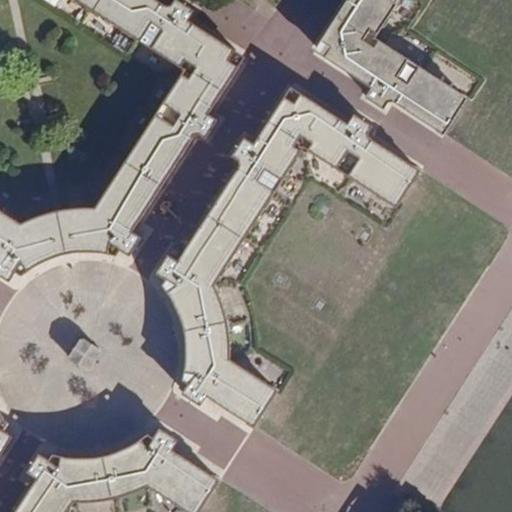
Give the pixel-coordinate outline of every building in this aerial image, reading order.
[(0,0),(0,259),(11,266),(6,278),(20,288),(28,277),(37,283),(48,276),(70,267),(59,222),(46,226),(36,231),(0,207),(0,0)] [(83,0),(192,72),(97,217),(86,217),(75,218),(82,264),(106,263),(121,266),(127,259),(137,266),(150,246),(138,240),(205,137),(216,143),(229,123),(219,117),(246,71),(236,64),(243,51),(195,20),(201,10),(185,0),(182,0),(177,10),(161,0),(83,0)] [(480,109),(383,46),(412,0),(356,0),(358,1),(330,47),(341,54),(333,65),(381,95),(374,106),(395,119),(401,108),(456,144),(480,109)] [(360,129),(313,99),(305,110),(295,104),(266,149),(255,143),(243,162),(253,169),(186,272),(177,266),(165,284),(175,291),(169,298),(179,312),(185,324),(191,345),(192,368),(192,370),(189,386),(193,388),(185,399),(205,411),(212,401),(267,436),(293,398),(239,364),(237,346),(235,330),(228,307),(224,298),(317,154),(411,213),(434,178),(381,142),(387,131),(367,119),(360,129)] [(82,264),(75,218),(73,219),(59,222),(70,267),(76,265),(82,264)] [(111,352),(101,345),(89,347),(79,363),(79,368),(81,372),(94,381),(104,378),(112,364),(112,358),(111,352)] [(10,403),(4,386),(0,386),(0,455),(6,446),(17,454),(29,434),(18,427),(21,422),(10,403)] [(187,437),(167,425),(160,437),(157,434),(138,446),(120,453),(107,455),(91,456),(69,452),(65,458),(55,451),(43,470),(53,476),(28,511),(83,511),(91,501),(105,501),(122,499),(139,494),(155,487),(194,511),(215,511),(233,484),(179,450),(187,437)]
